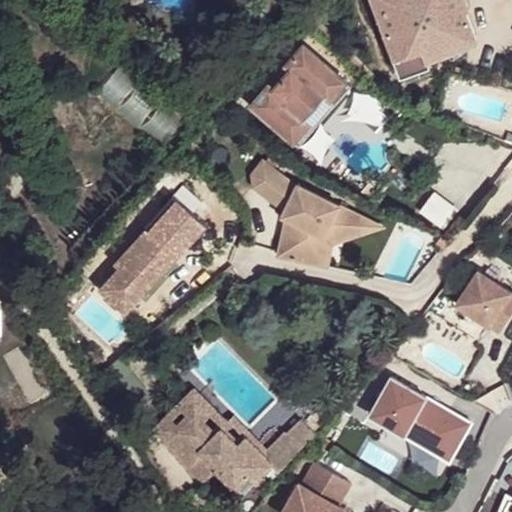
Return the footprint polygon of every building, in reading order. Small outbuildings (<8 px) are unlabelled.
[(412,31),(467,12),(462,0),(372,0),(385,34),(393,31),(410,25),(412,31)] [(88,30),(63,9),(54,20),(79,41),(88,30)] [(476,38),(467,12),(412,31),(410,25),(393,31),(402,57),(419,52),(422,58),(476,38)] [(402,57),(393,31),(385,34),(402,78),(428,68),(426,63),(422,58),(419,52),(402,57)] [(352,85),(305,43),(286,63),(291,68),(274,86),(270,82),(251,103),(299,145),(316,126),(305,117),(325,94),(336,104),(352,85)] [(100,87),(164,141),(180,122),(116,68),(100,87)] [(305,117),(316,126),(336,104),(325,94),(305,117)] [(289,183),(256,158),(245,171),(247,184),(277,208),(274,214),(278,216),(271,253),(306,260),(317,238),(344,227),(351,213),(290,182),(289,183)] [(201,223),(205,219),(215,209),(184,181),(143,227),(155,238),(174,255),(185,242),(190,247),(207,229),(201,223)] [(317,238),(306,260),(319,263),(329,244),(375,225),(351,213),(344,227),(317,238)] [(215,227),(205,219),(201,223),(207,229),(190,247),(201,257),(218,239),(211,232),(215,227)] [(132,264),(150,281),(174,255),(155,238),(132,264)] [(125,258),(99,285),(125,308),(150,281),(132,264),(125,258)] [(511,294),(478,272),(456,306),(499,334),(511,314),(511,294)] [(114,364),(102,374),(126,410),(138,399),(114,364)] [(453,434),(463,439),(472,424),(391,379),(369,417),(444,459),(454,441),(450,439),(453,434)] [(193,384),(149,427),(162,440),(188,414),(208,435),(222,421),(226,417),(193,384)] [(314,412),(304,422),(312,430),(322,419),(314,412)] [(188,414),(162,440),(200,479),(215,463),(241,489),(264,465),(272,457),(278,464),(312,430),(304,422),(299,417),(285,432),(283,429),(260,452),(249,441),(245,445),(238,438),(222,421),(208,435),(188,414)] [(242,434),(238,438),(245,445),(249,441),(242,434)] [(454,441),(444,459),(450,463),(460,444),(463,439),(453,434),(450,439),(454,441)] [(272,457),(264,465),(272,473),(280,465),(278,464),(272,457)] [(352,484),(316,464),(303,487),(300,485),(285,511),(349,511),(340,507),(352,484)] [(38,511),(40,507),(20,503),(17,511),(38,511)]
